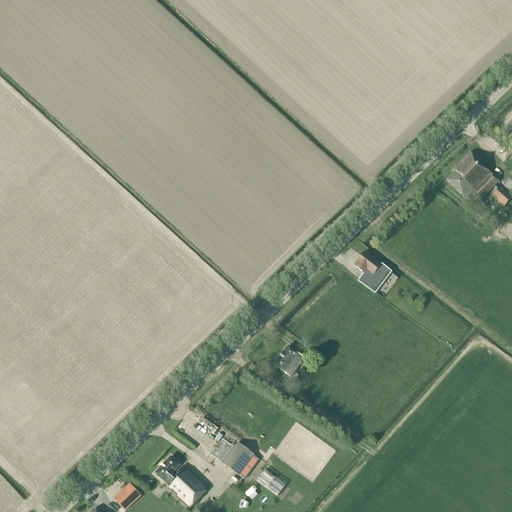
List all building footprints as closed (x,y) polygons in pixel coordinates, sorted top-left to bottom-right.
[(473,191),(481,199),(498,181),(470,153),(452,170),(454,172),(446,181),(465,199),(473,191)] [(511,174),(502,185),(511,193),(511,174)] [(492,197),(503,207),(511,198),(501,187),(492,197)] [(367,271),(373,276),(376,278),(384,267),(364,252),(353,266),(364,274),(367,271)] [(274,365),(290,378),(304,359),(288,347),(274,365)] [(210,456),(238,476),(253,456),(237,444),(234,448),(222,439),(210,456)] [(155,474),(169,487),(167,488),(190,510),(208,490),(190,472),(183,466),(176,474),(174,472),(179,466),(170,457),(155,474)] [(285,487),(265,472),(257,482),(277,497),(285,487)] [(125,511),(141,497),(129,485),(113,500),(125,511)]
